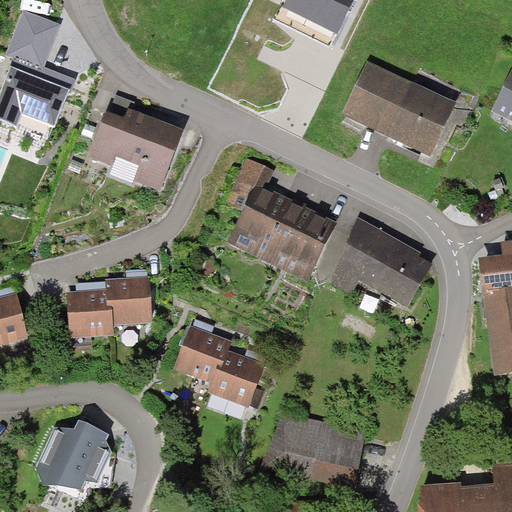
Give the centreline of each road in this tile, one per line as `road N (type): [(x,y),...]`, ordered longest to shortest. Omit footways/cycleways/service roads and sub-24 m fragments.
road 1 (residential): [(456,248),(434,220),(399,200),(120,64),(81,0)]
road 2 (residential): [(392,511),(454,328),(456,248)]
road 3 (residential): [(135,511),(146,448),(122,407),(99,397),(0,399)]
